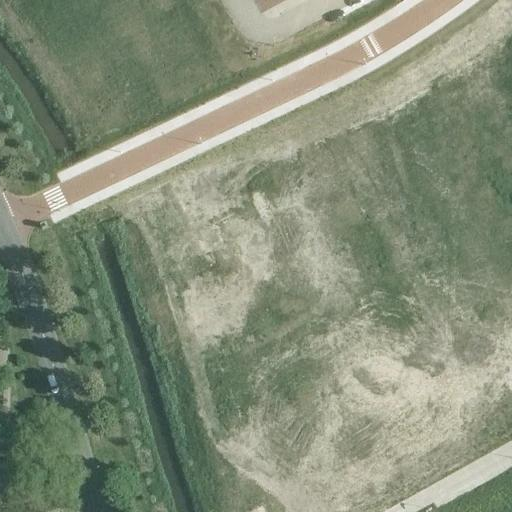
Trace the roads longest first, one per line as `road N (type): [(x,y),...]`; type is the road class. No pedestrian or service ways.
road 1 (unclassified): [(1,223),(370,50),(445,0)]
road 2 (tertiary): [(96,511),(1,223)]
